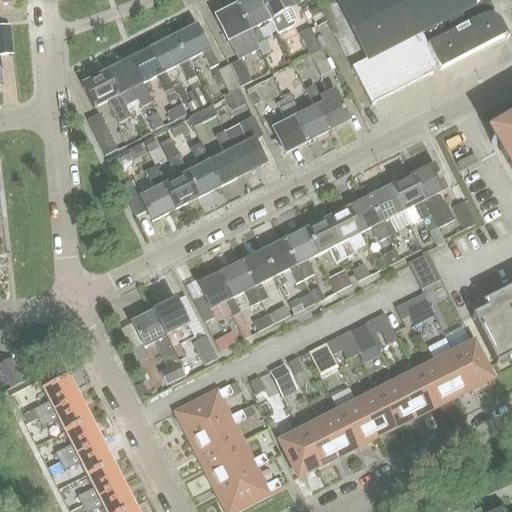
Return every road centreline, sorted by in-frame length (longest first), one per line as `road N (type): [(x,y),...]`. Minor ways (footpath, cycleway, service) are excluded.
road 1 (residential): [(73,300),(511,79)]
road 2 (residential): [(178,511),(73,300)]
road 3 (residential): [(341,506),(511,420)]
road 4 (residential): [(73,300),(52,114)]
